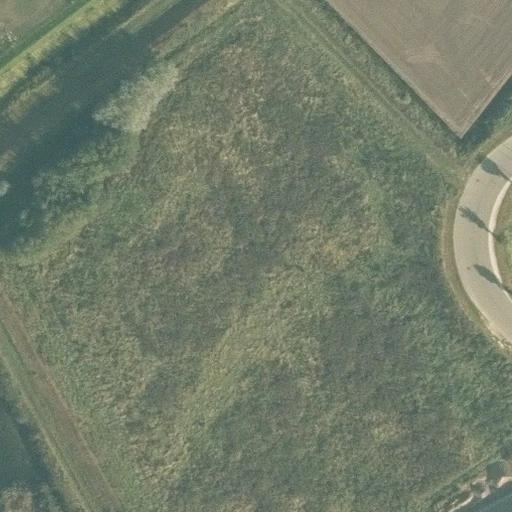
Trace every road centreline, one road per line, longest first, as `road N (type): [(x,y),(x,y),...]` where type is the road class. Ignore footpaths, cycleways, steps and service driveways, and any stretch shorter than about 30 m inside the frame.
road 1 (track): [(174,0),(0,128),(0,326),(96,511)]
road 2 (track): [(477,190),(288,0)]
road 3 (unclassified): [(511,325),(472,269),(471,222),(477,190),(511,157)]
